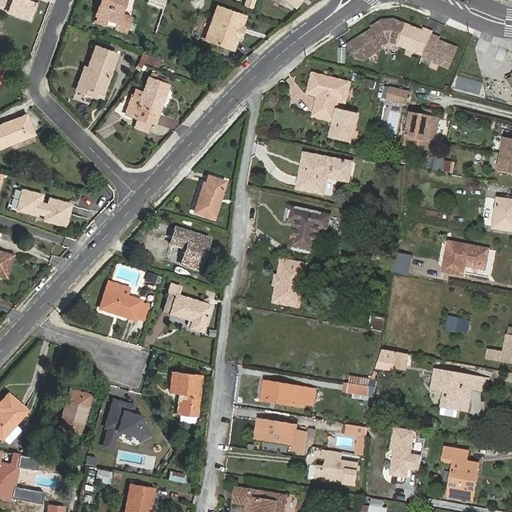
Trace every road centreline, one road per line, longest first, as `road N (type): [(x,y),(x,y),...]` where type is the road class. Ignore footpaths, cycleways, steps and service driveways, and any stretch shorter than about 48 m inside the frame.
road 1 (residential): [(247,83),(255,103),(206,511)]
road 2 (residential): [(139,200),(39,93),(36,77),(63,0)]
road 3 (residential): [(139,200),(0,353)]
road 4 (residential): [(247,83),(139,200)]
road 5 (residential): [(344,0),(247,83)]
